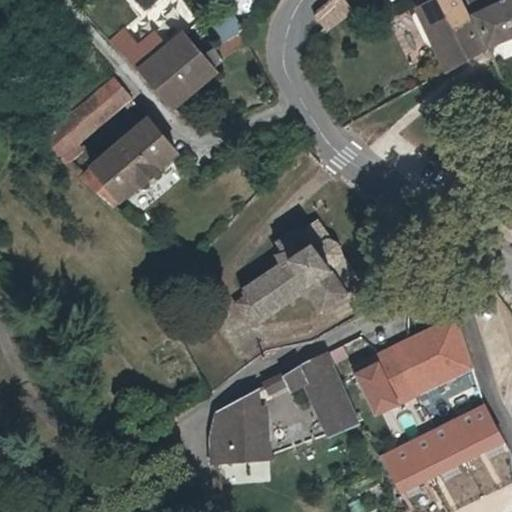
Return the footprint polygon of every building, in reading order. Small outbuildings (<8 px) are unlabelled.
[(426,0),(429,4),(423,8),(453,71),(486,53),(460,0),(426,0)] [(511,0),(468,0),(490,51),(511,40),(511,0)] [(232,15),(211,22),(221,54),(242,47),(232,15)] [(166,102),(211,68),(186,34),(168,48),(159,36),(128,58),(138,70),(166,102)] [(219,78),(211,68),(166,102),(174,111),(219,78)] [(59,154),(131,95),(115,76),(43,139),(59,154)] [(117,204),(140,185),(143,187),(159,175),(156,172),(179,153),(150,120),(82,174),(117,204)] [(253,292),(245,296),(256,314),(264,309),(268,314),(316,284),(329,305),(355,289),(352,282),(362,275),(350,255),(348,245),(340,238),(326,216),(308,228),(306,224),(283,238),(288,248),(283,251),(288,260),(250,285),(253,292)] [(377,416),(480,368),(471,323),(419,348),(416,340),(385,355),(389,362),(358,377),(377,416)] [(290,394),(308,386),(332,437),(361,427),(327,355),(303,368),(287,378),(290,394)] [(259,398),(281,392),(278,378),(256,384),(259,398)] [(216,463),(231,462),(254,461),(266,460),(257,394),(220,414),(214,441),(215,458),(216,463)] [(385,460),(404,495),(507,441),(487,409),(385,460)] [(419,511),(511,463),(511,451),(507,441),(404,495),(413,511),(419,511)]
